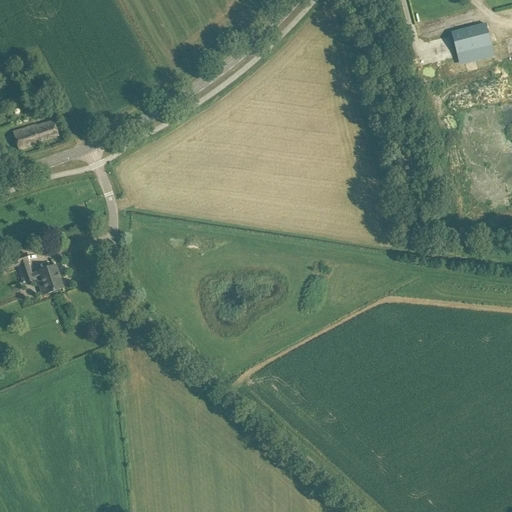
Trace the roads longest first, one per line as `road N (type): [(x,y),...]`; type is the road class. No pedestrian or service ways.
road 1 (unclassified): [(366,511),(122,297),(111,204),(89,146)]
road 2 (tertiary): [(89,146),(164,110),(220,71),(285,0)]
